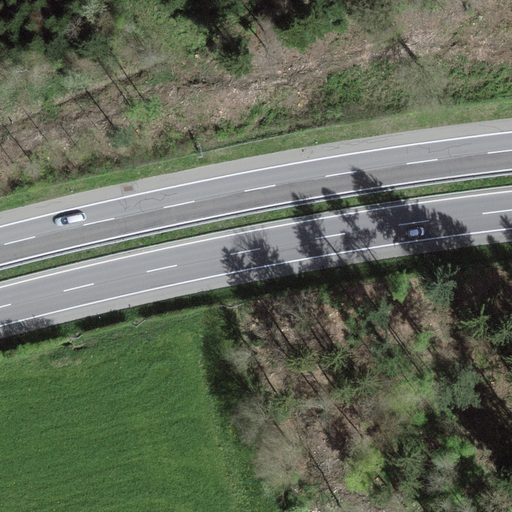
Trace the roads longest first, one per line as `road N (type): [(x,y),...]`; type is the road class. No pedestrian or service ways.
road 1 (motorway): [(0,308),(260,249),(511,210)]
road 2 (motorway): [(511,150),(260,187),(0,246)]
